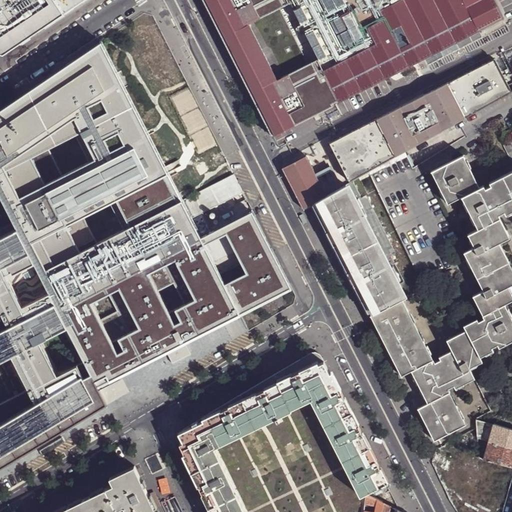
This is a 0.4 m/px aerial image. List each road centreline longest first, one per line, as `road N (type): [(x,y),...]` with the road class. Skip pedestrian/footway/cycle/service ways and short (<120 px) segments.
road 1 (residential): [(327,308),(170,0)]
road 2 (residential): [(431,511),(327,308)]
road 3 (residential): [(150,413),(327,308)]
road 4 (residential): [(0,503),(150,413)]
road 5 (residential): [(133,0),(0,84)]
